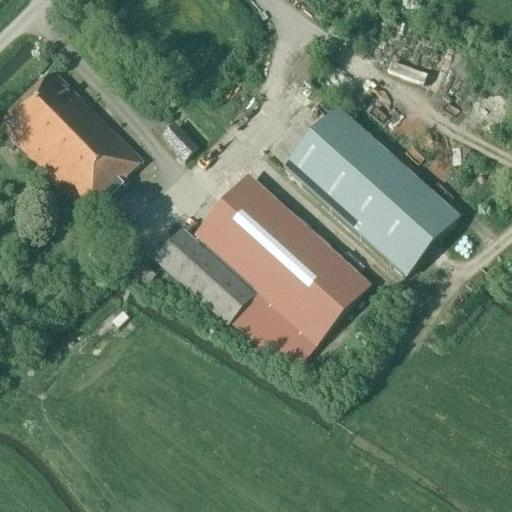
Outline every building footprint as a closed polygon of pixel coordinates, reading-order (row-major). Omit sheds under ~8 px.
[(450,40),(440,59),(447,63),(457,44),(450,40)] [(129,186),(126,183),(143,167),(79,102),(78,103),(55,79),(1,131),(16,146),(15,147),(90,224),(129,186)] [(463,214),(338,106),(284,168),(409,276),(463,214)] [(160,143),(183,168),(197,155),(174,130),(160,143)] [(182,236),(155,266),(228,332),(231,328),(260,355),(266,349),(296,376),(371,293),(251,185),(194,247),(182,236)] [(127,275),(146,290),(154,281),(135,266),(127,275)]
